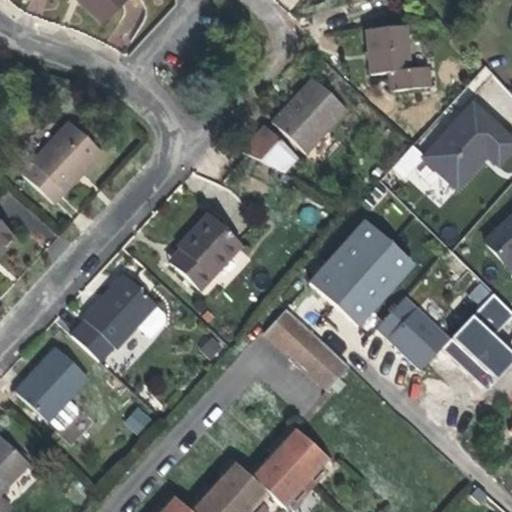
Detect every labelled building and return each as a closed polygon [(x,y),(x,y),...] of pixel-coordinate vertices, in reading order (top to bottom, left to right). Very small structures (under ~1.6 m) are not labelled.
[(77,0),(103,23),(125,0),(77,0)] [(405,28),(365,32),(370,75),(387,74),(389,93),(429,89),(426,69),(411,71),(405,28)] [(312,80),(272,124),(305,156),(345,111),(312,80)] [(511,142),(471,106),(422,160),(456,190),(486,156),(497,166),(511,150),(511,142)] [(67,124),(21,175),(52,204),(98,153),(67,124)] [(266,129),(242,155),(246,158),(277,172),(293,155),(266,129)] [(10,193),(0,199),(0,202),(9,217),(20,210),(10,193)] [(511,214),(480,248),(511,279),(511,214)] [(186,258),(174,270),(198,292),(240,247),(208,217),(178,251),(186,258)] [(308,280),(360,327),(417,264),(366,217),(308,280)] [(0,252),(1,254),(14,239),(0,226),(0,252)] [(178,251),(167,263),(174,270),(186,258),(178,251)] [(468,273),(453,288),(509,342),(511,338),(511,316),(491,296),(468,273)] [(86,324),(72,340),(101,366),(115,350),(117,352),(157,308),(125,278),(84,323),(86,324)] [(511,283),(508,279),(491,296),(511,316),(511,283)] [(421,370),(451,337),(405,295),(374,328),(421,370)] [(285,312),(264,335),(326,392),(347,369),(285,312)] [(212,359),(222,346),(210,336),(200,349),(212,359)] [(466,355),(465,356),(466,357),(489,379),(507,361),(483,338),(466,355)] [(59,354),(19,398),(46,423),(47,424),(56,431),(65,431),(76,418),(77,411),(68,402),(87,380),(59,354)] [(122,424),(138,436),(151,418),(136,406),(122,424)] [(292,429),(279,442),(286,448),(299,435),(292,429)] [(249,511),(267,494),(282,508),(299,490),(305,496),(316,484),(310,478),(326,460),(299,435),(286,448),(266,470),(254,483),(248,477),(238,468),(226,481),(204,504),(197,511),(187,511),(177,503),(168,511),(249,511)] [(0,439),(0,511),(9,511),(11,510),(0,499),(0,495),(27,465),(0,439)] [(231,463),(220,476),(226,481),(238,468),(231,463)] [(260,464),(248,477),(254,483),(266,470),(260,464)] [(13,501),(35,480),(27,471),(4,492),(13,501)] [(170,497),(159,509),(161,511),(168,511),(177,503),(170,497)] [(198,499),(187,511),(197,511),(204,504),(198,499)]
